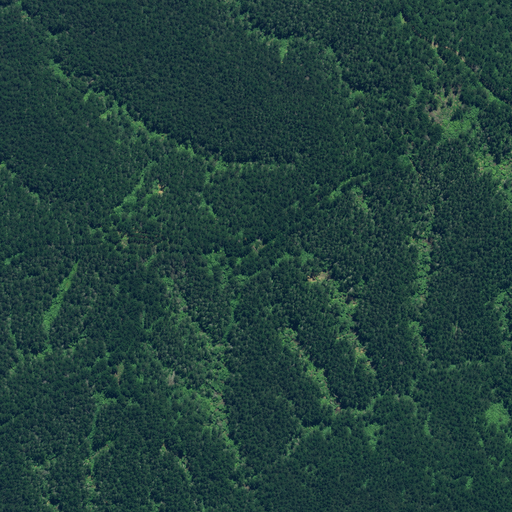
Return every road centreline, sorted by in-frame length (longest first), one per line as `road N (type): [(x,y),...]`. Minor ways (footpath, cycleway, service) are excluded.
road 1 (track): [(108,243),(247,253),(286,232),(340,183),(406,147),(440,108),(453,80),(428,40)]
road 2 (track): [(399,0),(416,31),(464,57),(511,103)]
